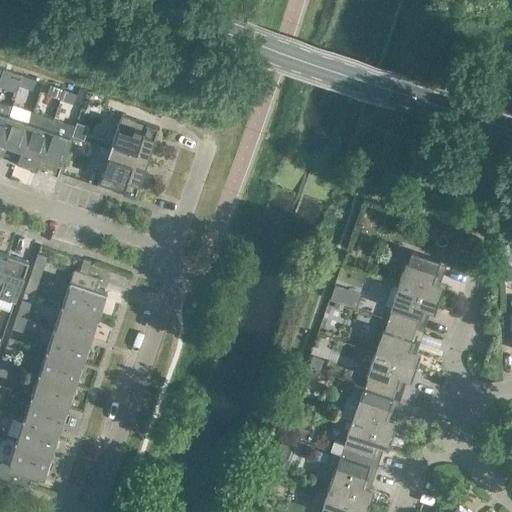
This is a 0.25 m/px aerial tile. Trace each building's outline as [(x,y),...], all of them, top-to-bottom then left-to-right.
[(0,75),(0,84),(17,91),(19,84),(22,75),(8,70),(3,68),(0,75)] [(36,80),(22,75),(19,84),(33,89),(36,80)] [(63,89),(49,84),(46,94),(60,98),(63,89)] [(77,94),(63,89),(60,98),(74,103),(77,94)] [(0,102),(0,141),(9,116),(12,106),(0,102)] [(53,118),(33,111),(29,123),(16,160),(37,167),(53,118)] [(122,114),(110,149),(147,161),(159,127),(122,114)] [(29,123),(9,116),(0,141),(0,154),(16,160),(29,123)] [(75,126),(53,118),(37,167),(58,174),(71,135),(75,126)] [(147,161),(110,149),(98,183),(135,196),(147,161)] [(511,242),(502,243),(503,280),(511,279),(511,242)] [(447,262),(409,249),(409,250),(411,251),(407,261),(406,261),(397,284),(439,298),(444,284),(432,280),(435,272),(438,273),(438,272),(436,271),(439,261),(446,263),(447,262)] [(29,260),(7,253),(0,274),(0,292),(16,298),(29,260)] [(74,269),(62,304),(99,316),(107,293),(97,289),(100,278),(74,269)] [(39,280),(29,277),(24,291),(34,294),(39,280)] [(439,298),(397,284),(389,308),(391,308),(388,319),(416,328),(419,318),(422,319),(423,317),(420,316),(423,308),(434,312),(439,298)] [(31,302),(22,299),(17,313),(26,317),(31,302)] [(99,316),(62,304),(54,326),(91,339),(99,316)] [(26,317),(17,313),(12,327),(21,331),(26,317)] [(416,328),(388,319),(384,329),(382,329),(374,352),(416,366),(421,352),(409,348),(412,341),(414,341),(415,340),(412,339),(416,328)] [(91,339),(54,326),(47,349),(83,361),(91,339)] [(83,361),(47,349),(39,372),(75,384),(83,361)] [(416,366),(374,352),(366,376),(368,376),(365,386),(364,387),(393,396),(396,386),(399,387),(399,385),(397,384),(399,377),(411,381),(416,366)] [(13,356),(3,353),(1,359),(11,362),(13,356)] [(310,356),(306,367),(319,371),(323,360),(310,356)] [(11,362),(1,359),(0,362),(0,374),(6,377),(11,362)] [(75,384),(39,372),(31,394),(68,407),(75,384)] [(365,386),(354,383),(342,417),(351,420),(393,435),(397,420),(386,416),(388,409),(391,410),(391,409),(392,408),(389,407),(393,396),(364,387),(365,386)] [(68,407),(31,394),(23,417),(60,430),(68,407)] [(60,430),(23,417),(16,440),(52,452),(60,430)] [(393,435),(351,420),(343,444),(345,444),(341,455),(376,467),(380,456),(376,454),(376,453),(373,452),(376,445),(388,449),(393,435)] [(290,425),(287,434),(297,437),(301,428),(290,425)] [(52,452),(16,440),(8,463),(3,462),(0,463),(0,475),(28,485),(33,472),(44,476),(52,452)] [(335,466),(328,488),(369,503),(374,488),(362,484),(365,477),(368,478),(368,477),(373,478),(376,467),(341,455),(331,451),(327,463),(335,466)] [(279,459),(275,470),(289,475),(293,464),(279,459)] [(366,511),(369,503),(328,488),(320,511),(319,511),(366,511)]
